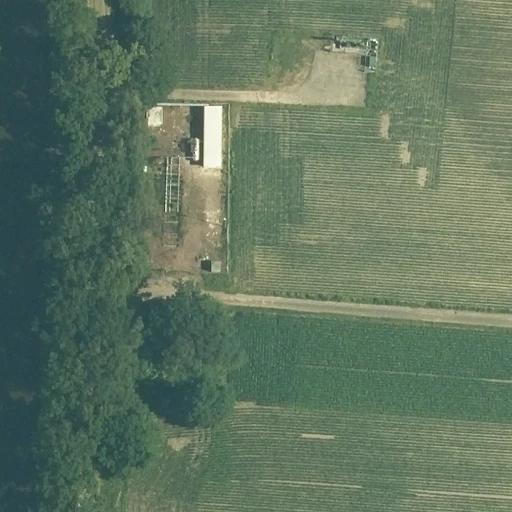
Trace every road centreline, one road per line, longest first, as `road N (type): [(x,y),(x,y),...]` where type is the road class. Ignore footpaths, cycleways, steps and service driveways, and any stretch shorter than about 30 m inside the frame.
road 1 (unclassified): [(100,0),(82,511)]
road 2 (track): [(91,294),(511,324)]
